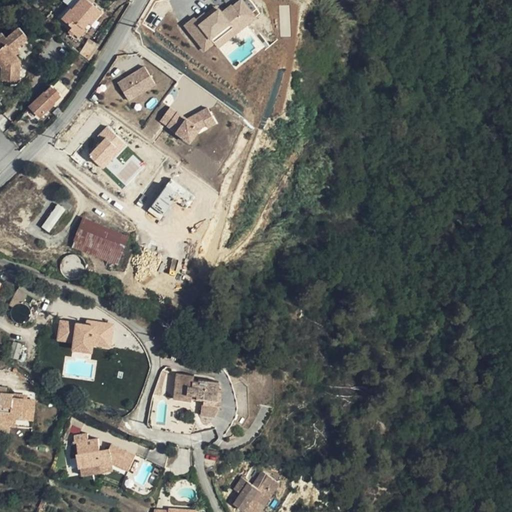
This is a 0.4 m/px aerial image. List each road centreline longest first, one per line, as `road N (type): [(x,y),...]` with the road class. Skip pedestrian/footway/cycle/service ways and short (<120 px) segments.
road 1 (residential): [(155,358),(140,412),(150,435),(194,438),(223,422),(229,400),(219,374),(197,365)]
road 2 (unclassified): [(0,179),(72,106),(140,0)]
road 3 (residential): [(0,262),(98,300),(144,337),(155,358)]
